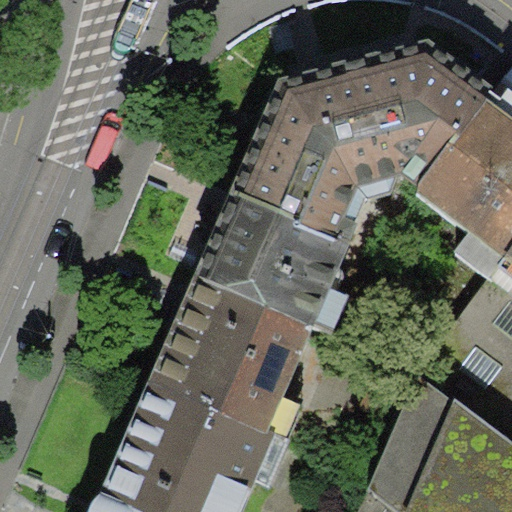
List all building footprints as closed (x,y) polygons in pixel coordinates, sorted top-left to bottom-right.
[(439,67),(422,54),(304,85),(326,169),(349,193),(396,178),(385,236),(410,239),(415,204),(416,192),(484,101),(439,67)] [(304,85),(277,92),(205,259),(195,282),(305,331),(347,235),(334,229),(349,193),(326,169),(304,85)] [(511,121),(507,118),(484,101),(416,192),(415,204),(464,242),(450,261),(484,286),(511,249),(511,121)] [(392,431),(357,511),(511,511),(511,249),(484,286),(415,379),(392,431)] [(165,350),(149,389),(259,438),(305,331),(195,282),(165,350)] [(358,416),(392,431),(415,379),(380,364),(358,416)] [(108,485),(100,502),(97,501),(92,511),(233,511),(264,440),(259,438),(149,389),(108,485)]
